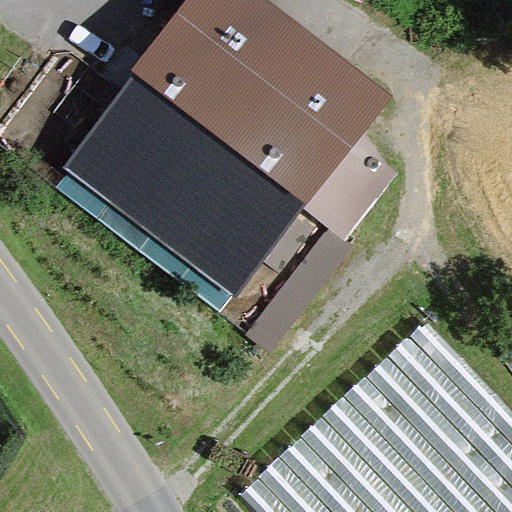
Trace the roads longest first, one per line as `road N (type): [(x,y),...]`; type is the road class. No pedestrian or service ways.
road 1 (track): [(313,0),(410,60),(416,251),(511,354)]
road 2 (tertiary): [(0,300),(149,511)]
